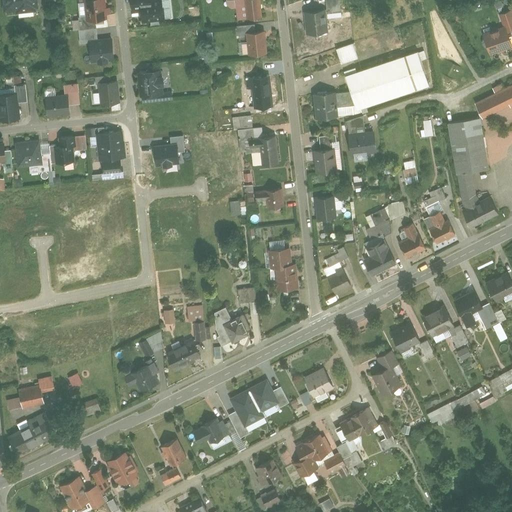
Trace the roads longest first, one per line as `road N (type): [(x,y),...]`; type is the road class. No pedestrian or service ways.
road 1 (tertiary): [(0,485),(327,324)]
road 2 (residential): [(282,0),(318,310),(327,324)]
road 3 (residential): [(327,324),(360,384),(358,397),(142,511)]
road 4 (tertiary): [(327,324),(511,232)]
road 5 (residential): [(47,302),(142,281),(140,196)]
